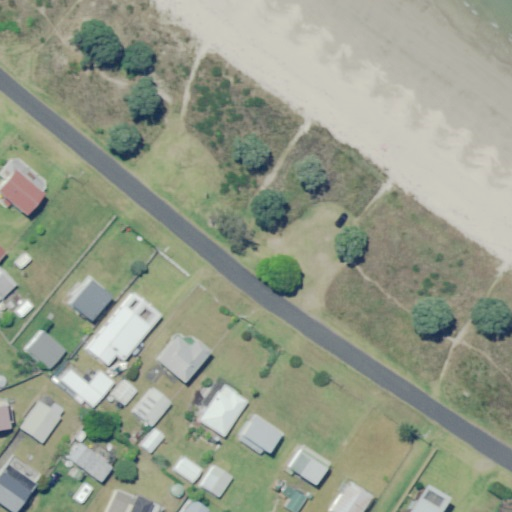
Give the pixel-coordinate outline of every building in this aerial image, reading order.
[(44,185),(10,158),(0,170),(0,179),(2,181),(0,183),(0,198),(20,215),(44,185)] [(29,259),(23,253),(13,263),(19,269),(29,259)] [(0,298),(13,286),(0,273),(0,298)] [(105,298),(84,282),(65,305),(86,322),(105,298)] [(31,306),(25,300),(13,311),(19,318),(31,306)] [(152,321),(134,306),(128,313),(119,305),(83,349),(103,366),(112,355),(119,361),(152,321)] [(61,350),(38,331),(23,349),(45,368),(61,350)] [(183,349),(170,339),(152,361),(178,383),(204,353),(190,341),(183,349)] [(97,372),(90,380),(70,364),(57,380),(91,408),(110,383),(97,372)] [(109,394),(122,406),(134,392),(121,381),(109,394)] [(243,402),(219,386),(195,421),(218,438),(243,402)] [(167,404),(149,389),(130,412),(148,426),(167,404)] [(0,428),(3,428),(2,421),(8,420),(4,395),(0,395),(0,428)] [(17,428),(40,445),(59,419),(57,417),(62,410),(52,403),(47,411),(35,402),(17,428)] [(274,435),(249,419),(237,438),(262,454),(274,435)] [(160,438),(151,430),(138,446),(148,453),(160,438)] [(62,458),(95,481),(106,465),(74,442),(62,458)] [(324,463),(297,446),(282,469),(310,486),(324,463)] [(10,511),(36,477),(9,457),(0,469),(0,508),(5,511),(10,511)] [(197,471),(179,458),(170,471),(188,484),(197,471)] [(227,478),(209,467),(197,487),(214,498),(227,478)] [(355,511),(365,498),(343,484),(325,511),(355,511)] [(293,511),(303,499),(283,486),(278,493),(286,499),(278,510),(280,511),(293,511)] [(432,511),(440,500),(420,487),(404,511),(432,511)] [(131,496),(130,498),(114,490),(102,511),(155,511),(157,509),(131,496)] [(203,511),(204,511),(187,500),(179,511),(203,511)]
